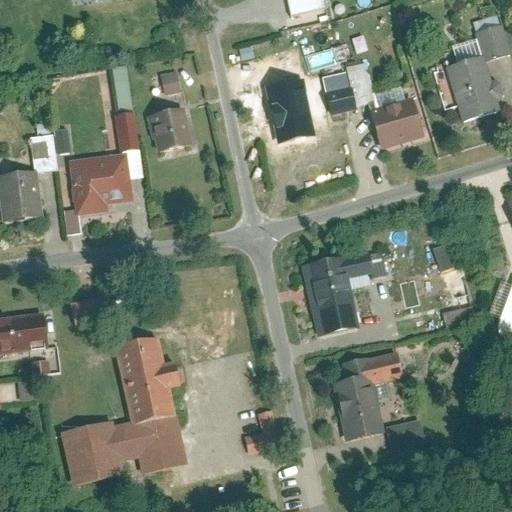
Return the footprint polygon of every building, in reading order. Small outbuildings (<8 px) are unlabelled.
[(286,0),(291,14),(327,5),(325,0),(286,0)] [(500,109),(485,59),(508,52),(499,24),(474,32),(480,53),(444,65),(461,121),(500,109)] [(178,91),(174,72),(159,75),(163,94),(178,91)] [(266,88),(275,124),(306,117),(297,80),(266,88)] [(368,110),(379,148),(422,136),(411,97),(404,99),(400,86),(372,94),(376,107),(368,110)] [(324,94),(329,113),(355,107),(350,87),(324,94)] [(189,142),(181,107),(149,114),(157,149),(189,142)] [(137,148),(131,110),(113,113),(118,150),(137,148)] [(68,153),(66,129),(52,131),(55,154),(68,153)] [(79,234),(76,214),(105,210),(104,203),(130,199),(124,153),(67,161),(73,208),(62,210),(65,236),(79,234)] [(40,216),(35,169),(0,172),(0,214),(1,220),(40,216)] [(326,337),(366,328),(355,281),(381,275),(376,252),(310,268),(326,337)] [(72,306),(77,329),(121,320),(116,297),(72,306)] [(511,302),(502,328),(505,338),(511,336),(511,302)] [(442,314),(447,331),(473,325),(469,308),(442,314)] [(0,318),(0,356),(57,351),(54,313),(0,318)] [(150,475),(193,465),(176,391),(194,387),(190,369),(177,372),(169,340),(122,350),(139,423),(122,427),(121,420),(65,433),(78,488),(129,476),(126,463),(146,458),(150,475)] [(406,352),(375,359),(380,384),(411,377),(406,352)] [(353,444),(392,436),(390,429),(380,384),(375,359),(352,364),(355,379),(339,383),(353,444)] [(251,440),(255,457),(289,447),(278,410),(262,415),(268,436),(251,440)] [(427,421),(390,429),(392,436),(397,460),(434,452),(427,421)]
